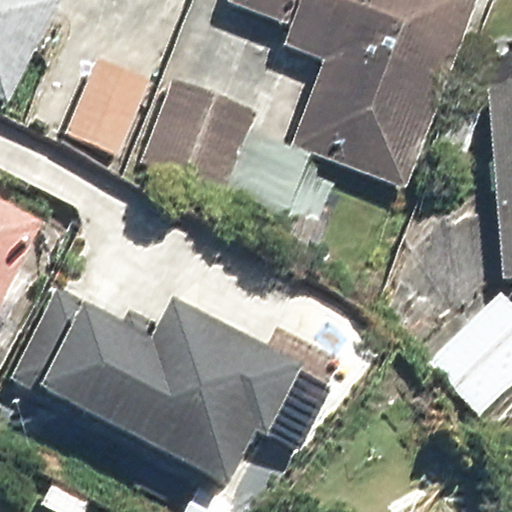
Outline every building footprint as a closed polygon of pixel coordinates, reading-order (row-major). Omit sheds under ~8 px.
[(39,0),(0,0),(0,107),(1,108),(54,7),(39,0)] [(468,0),(224,0),(221,11),(282,33),(276,50),(315,64),(283,153),(399,195),(468,0)] [(112,158),(140,89),(88,67),(59,137),(112,158)] [(171,87),(140,165),(222,198),(254,121),(171,87)] [(511,87),(479,91),(495,284),(511,282),(511,87)] [(0,299),(36,233),(0,213),(0,299)] [(422,369),(471,419),(511,380),(511,315),(495,299),(422,369)] [(42,311),(1,395),(239,511),(248,511),(304,400),(166,332),(150,364),(42,311)]
